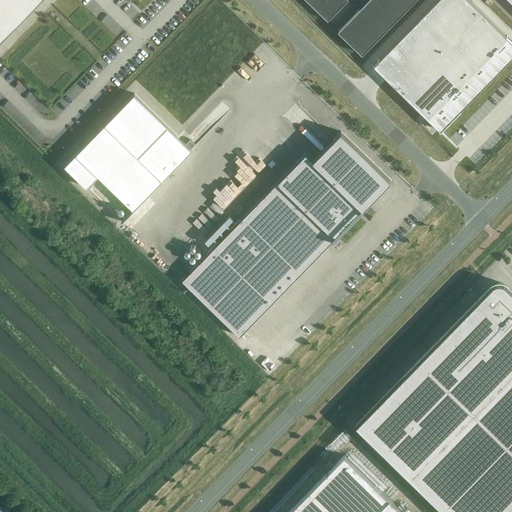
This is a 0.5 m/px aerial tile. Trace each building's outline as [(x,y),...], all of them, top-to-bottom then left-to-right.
[(0,0),(0,40),(39,0),(0,0)] [(330,18),(340,28),(357,11),(346,1),(347,0),(307,0),(328,20),(330,18)] [(511,40),(470,0),(437,0),(374,65),(441,130),(511,57),(511,40)] [(192,149),(134,93),(64,165),(122,222),(192,149)] [(341,131),(320,153),(313,160),(306,153),(182,280),(240,336),(392,180),(341,131)] [(493,286),(373,407),(356,425),(446,511),(511,511),(511,290),(507,285),(505,284),(503,283),(502,283),(500,283),(498,283),(496,284),(494,284),(493,286)] [(403,511),(345,455),(288,511),(412,511),(407,506),(403,511)]
